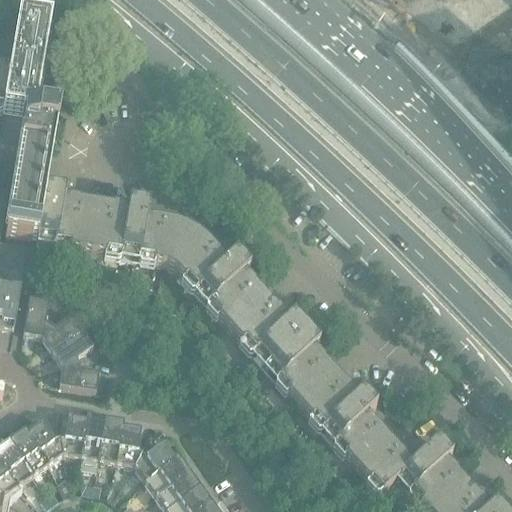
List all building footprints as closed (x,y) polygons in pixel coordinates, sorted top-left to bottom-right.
[(511,0),(357,0),(363,5),(486,118),(511,100),(511,0)] [(49,168),(54,140),(57,125),(56,123),(55,123),(47,122),(54,83),(40,80),(46,48),(49,31),(17,26),(14,42),(8,76),(9,76),(2,115),(25,119),(17,163),(16,170),(4,241),(35,246),(44,203),(45,196),(49,168)] [(9,76),(8,76),(0,74),(0,116),(0,117),(0,118),(0,119),(1,120),(2,115),(9,76)] [(0,297),(19,300),(27,250),(0,245),(0,238),(9,186),(0,184),(0,297)] [(138,270),(139,265),(145,230),(148,213),(128,209),(126,217),(111,214),(111,215),(106,214),(105,219),(99,218),(100,213),(89,211),(89,216),(82,215),(83,210),(79,209),(63,206),(64,199),(54,197),(45,196),(44,203),(35,246),(35,252),(43,254),(54,256),(55,251),(69,252),(68,257),(106,263),(107,259),(120,261),(119,267),(138,270)] [(225,269),(206,248),(195,240),(186,235),(173,230),(157,227),(145,230),(139,265),(152,267),(152,271),(164,273),(177,279),(184,287),(187,285),(195,294),(191,298),(205,313),(209,310),(243,281),(248,276),(235,261),(225,269)] [(312,357),(286,328),(275,317),(272,313),(268,317),(264,312),(267,309),(260,301),(257,304),(253,300),(256,296),(253,293),(243,281),(209,310),(219,320),(216,322),(224,331),(218,337),(221,341),(227,335),(241,349),(243,348),(253,358),(248,362),(274,390),(279,386),(312,357)] [(15,320),(19,300),(0,297),(0,334),(12,336),(15,320)] [(53,325),(46,320),(48,308),(28,304),(22,341),(40,344),(53,325)] [(183,305),(177,311),(182,317),(189,311),(183,305)] [(51,359),(81,338),(70,322),(60,329),(53,325),(40,344),(51,359)] [(82,360),(92,353),(81,338),(51,359),(61,374),(84,368),(82,360)] [(375,414),(361,399),(355,404),(345,393),(344,393),(341,389),(337,392),(333,388),(337,385),(330,377),(326,380),(322,376),(325,372),(322,369),(323,369),(312,357),(279,386),(288,396),(285,398),(311,426),(313,424),(322,434),(318,438),(332,453),(336,450),(365,423),(375,414)] [(95,399),(98,379),(86,377),(84,368),(61,374),(58,392),(95,399)] [(97,468),(103,427),(85,423),(84,428),(78,465),(97,468)] [(410,472),(391,451),(394,448),(387,440),(384,443),(365,423),(336,450),(346,460),(342,462),(368,490),(370,488),(381,500),(394,488),(395,489),(398,486),(411,474),(410,472)] [(78,465),(84,428),(66,425),(64,437),(56,439),(61,462),(78,465)] [(116,471),(122,435),(123,430),(103,427),(97,468),(116,471)] [(61,462),(56,439),(48,441),(41,431),(26,441),(48,472),(61,462)] [(145,454),(138,450),(139,438),(122,435),(116,471),(132,474),(145,454)] [(48,472),(26,441),(23,438),(7,449),(32,483),(48,472)] [(32,483),(7,449),(0,453),(0,471),(16,494),(32,483)] [(492,511),(483,511),(477,505),(473,501),(470,505),(466,500),(469,497),(463,491),(462,489),(459,492),(454,488),(458,484),(455,481),(451,476),(444,469),(450,464),(436,449),(410,472),(411,474),(398,486),(404,492),(400,495),(407,502),(410,499),(414,503),(417,506),(420,509),(417,511),(494,511),(493,511),(492,511)] [(142,488),(172,467),(162,452),(152,459),(145,454),(132,474),(142,488)] [(154,505),(189,480),(182,471),(176,464),(172,467),(142,488),(154,505)] [(16,494),(0,471),(0,502),(2,504),(16,494)] [(159,511),(172,511),(198,494),(189,480),(154,505),(159,511)] [(70,503),(66,486),(56,492),(61,505),(70,503)] [(91,502),(93,492),(85,490),(83,501),(91,502)] [(98,504),(100,493),(93,492),(91,502),(98,504)] [(204,511),(209,509),(198,494),(172,511),(204,511)] [(58,507),(51,498),(45,503),(51,511),(58,507)] [(51,511),(45,503),(39,507),(42,511),(51,511)]
